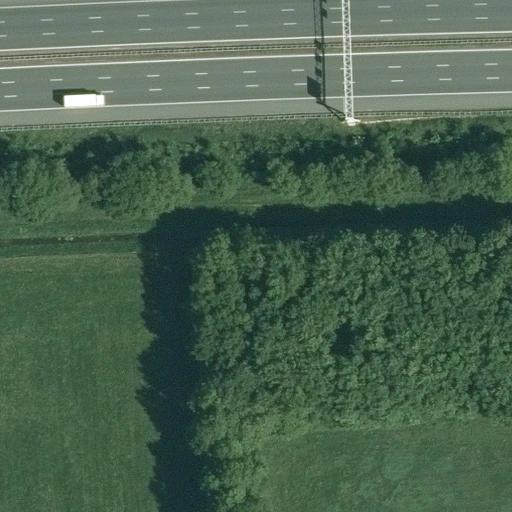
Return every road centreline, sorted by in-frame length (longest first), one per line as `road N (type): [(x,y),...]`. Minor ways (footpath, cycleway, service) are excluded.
road 1 (motorway): [(0,93),(511,72)]
road 2 (motorway): [(511,10),(0,30)]
